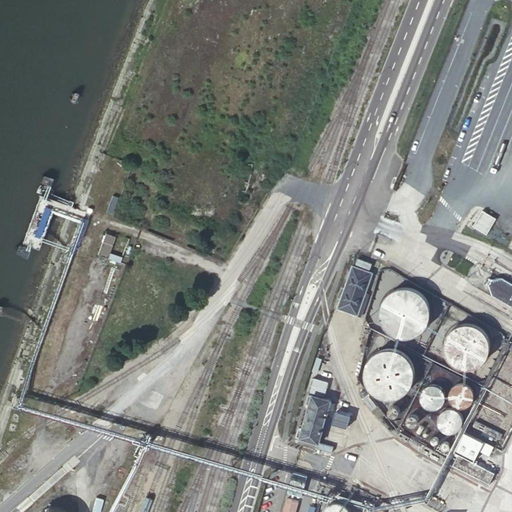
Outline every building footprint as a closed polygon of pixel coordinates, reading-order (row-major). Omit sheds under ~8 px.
[(121,197),(114,195),(107,211),(113,214),(121,197)] [(482,210),(475,226),(487,231),(494,215),(482,210)] [(115,237),(105,233),(97,255),(107,258),(115,237)] [(115,237),(107,258),(119,263),(129,239),(115,235),(115,237)] [(352,261),(337,308),(358,315),(365,292),(373,268),(352,261)] [(496,295),(511,303),(511,284),(501,278),(498,278),(495,279),(493,280),(492,282),(491,285),(491,288),(492,291),(496,295)] [(405,287),(402,287),(398,288),(396,289),(393,290),(390,292),(388,294),(386,297),(384,300),(382,303),(381,307),(381,310),(381,314),(381,317),(382,320),(383,324),(385,327),(388,329),(390,332),(393,334),(396,335),(399,336),(403,337),(406,337),(410,337),(413,336),(417,335),(420,333),(422,331),(425,328),(427,325),(429,322),(430,319),(430,317),(431,314),(431,310),(430,307),(429,304),(428,300),(426,297),(423,294),(418,290),(415,289),(412,288),(409,287),(405,287)] [(368,293),(365,292),(358,315),(361,316),(368,293)] [(467,323),(462,323),(458,325),(454,327),(451,330),(449,332),(446,338),(445,344),(445,347),(446,353),(447,356),(449,359),(453,363),(456,365),(462,367),(468,368),(471,368),(477,366),(482,362),(486,358),(488,355),(490,350),(490,347),(490,344),(488,336),(485,331),(483,329),(479,326),(476,324),(470,323),(467,323)] [(375,351),(372,353),(368,355),(363,361),(361,364),(358,372),(357,376),(357,381),(358,385),(360,389),(361,392),(364,396),(366,399),(373,403),(377,405),(384,406),(388,406),(392,405),(396,404),(399,402),(403,400),(406,398),(408,394),(410,391),(412,388),(414,381),(414,374),(413,370),(411,366),(410,363),(407,360),(405,357),(402,354),(398,352),(391,350),(385,349),(381,350),(375,351)] [(455,384),(454,385),(453,386),(450,390),(449,393),(449,398),(451,402),(452,403),(456,406),(461,408),(465,407),(468,405),(470,404),(473,400),(474,395),(473,392),(471,387),(467,384),(462,383),(458,383),(455,384)] [(433,384),(431,384),(429,385),(427,385),(425,387),(422,390),(420,395),(420,398),(421,400),(422,403),(423,404),(427,408),(431,409),(436,409),(440,406),(444,402),(445,397),(445,394),(445,392),(443,389),(441,387),(436,384),(433,384)] [(297,436),(319,443),(331,400),(309,394),(305,406),(309,408),(304,425),(300,424),(297,436)] [(446,408),(444,409),(443,410),(441,413),(438,417),(438,422),(440,427),(444,430),(448,432),(452,432),(457,431),(458,430),(461,427),(463,424),(463,419),(462,414),(458,410),(455,408),(451,407),(449,408),(446,408)] [(423,409),(418,409),(417,409),(413,410),(411,412),(408,415),(406,418),(406,420),(406,425),(407,429),(409,433),(414,437),(418,438),(420,438),(422,438),(426,437),(428,436),(431,434),(433,430),(434,429),(435,425),(435,422),(435,420),(433,417),(429,412),(427,410),(423,409)] [(354,413),(336,410),(333,424),(348,428),(354,413)] [(465,431),(455,451),(460,454),(475,461),(485,441),(465,431)] [(336,442),(322,438),(319,449),(333,452),(336,442)] [(453,465),(491,483),(497,472),(475,461),(460,454),(453,465)] [(335,501),(333,502),(331,503),(328,505),(326,507),(324,511),(351,511),(351,509),(350,508),(348,505),(344,502),(340,501),(338,501),(335,501)]
